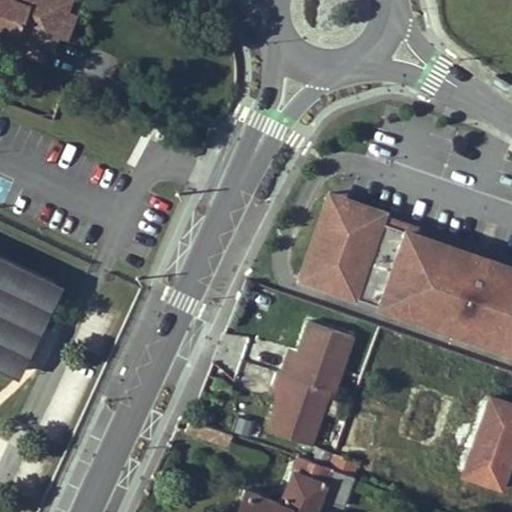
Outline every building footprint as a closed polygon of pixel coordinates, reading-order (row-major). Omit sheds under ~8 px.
[(64,6),(66,0),(0,0),(0,27),(15,33),(16,30),(50,44),(55,31),(64,35),(73,10),(64,6)] [(511,249),(330,187),(328,195),(511,259),(511,249)] [(511,259),(328,195),(301,270),(511,343),(511,259)] [(0,256),(0,368),(9,372),(53,282),(0,256)] [(279,391),(276,399),(265,429),(308,444),(326,389),(331,391),(350,337),(306,322),(296,352),(293,361),(283,357),(278,373),(274,372),(274,373),(269,387),(279,391)] [(296,352),(287,348),(283,357),(293,361),(296,352)] [(269,387),(267,396),(276,399),(279,391),(269,387)] [(511,403),(490,396),(462,475),(501,490),(511,458),(511,403)] [(227,449),(232,435),(189,420),(184,434),(227,449)] [(357,463),(335,455),(333,455),(329,468),(353,476),(357,463)] [(312,511),(318,498),(342,506),(353,476),(329,468),(297,457),(278,503),(244,489),(235,511),(312,511)] [(381,472),(357,463),(353,476),(377,484),(381,472)]
